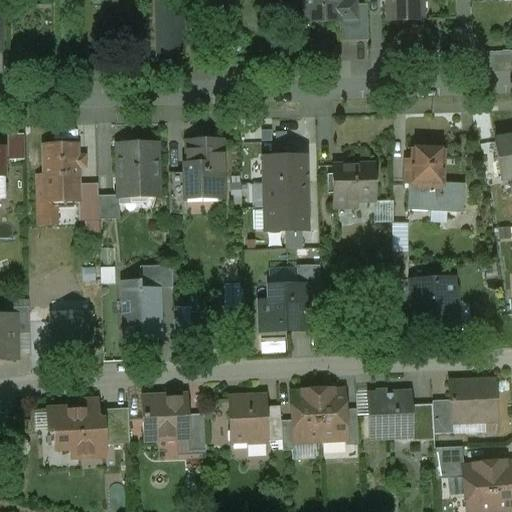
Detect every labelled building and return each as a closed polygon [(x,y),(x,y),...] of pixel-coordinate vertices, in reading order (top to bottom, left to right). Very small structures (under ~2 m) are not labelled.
[(305,0),(306,23),(338,22),(357,22),(356,6),(356,0),(339,1),(338,0),(305,0)] [(386,0),(387,21),(422,20),(421,0),(386,0)] [(356,6),(357,22),(338,22),(339,42),(367,42),(366,5),(356,6)] [(0,48),(8,49),(8,13),(0,12),(0,48)] [(207,19),(193,19),(193,45),(207,45),(207,19)] [(190,54),(189,28),(159,29),(160,55),(190,54)] [(511,138),(493,142),(500,180),(511,178),(511,138)] [(297,140),(255,141),(258,206),(300,204),(297,140)] [(220,142),(187,143),(188,173),(184,173),(185,200),(221,198),(220,142)] [(156,144),(116,145),(118,196),(132,195),(133,199),(157,199),(156,144)] [(77,145),(43,146),(44,176),(37,177),(38,202),(78,201),(77,169),(85,168),(84,157),(83,157),(83,159),(77,159),(77,145)] [(443,151),(411,149),(411,166),(404,165),(403,186),(408,186),(407,211),(462,214),(463,185),(442,184),(443,151)] [(373,166),(331,167),(332,209),(355,209),(355,203),(374,202),(373,166)] [(184,173),(168,174),(169,200),(185,200),(184,173)] [(392,202),(374,203),(375,224),(392,223),(392,202)] [(411,223),(396,223),(395,249),(410,250),(411,223)] [(407,253),(392,253),(392,281),(407,281),(407,253)] [(171,267),(150,268),(150,282),(171,281),(171,267)] [(271,299),(259,299),(260,340),(307,339),(307,296),(295,296),(294,281),(271,281),(271,299)] [(407,281),(392,281),(391,311),(410,311),(409,302),(414,302),(413,282),(413,281),(407,281)] [(451,281),(413,282),(414,302),(409,302),(410,311),(408,312),(415,318),(415,327),(453,325),(452,305),(456,301),(456,293),(451,288),(451,281)] [(160,315),(160,290),(140,290),(139,282),(119,283),(121,329),(141,328),(141,340),(157,340),(157,315),(160,315)] [(224,307),(243,307),(243,284),(225,283),(224,307)] [(176,334),(193,334),(194,307),(176,306),(176,334)] [(29,335),(28,308),(12,308),(13,316),(14,316),(15,335),(29,335)] [(13,316),(0,316),(0,360),(15,360),(15,335),(14,316),(13,316)] [(94,320),(70,322),(71,335),(95,334),(94,320)] [(489,383),(448,385),(449,402),(450,423),(451,423),(490,421),(489,383)] [(343,392),(331,393),(331,391),(316,392),(319,442),(344,440),(343,411),(343,392)] [(316,392),(302,393),(302,395),(290,395),(292,422),(293,443),(295,443),(319,442),(316,392)] [(409,395),(367,397),(368,434),(409,432),(410,432),(409,407),(409,395)] [(186,398),(141,400),(143,440),(155,440),(155,443),(176,442),(176,439),(187,438),(188,438),(187,416),(186,398)] [(264,402),(248,403),(248,399),(229,400),(230,432),(227,433),(228,443),(230,443),(231,444),(232,444),(232,450),(245,449),(245,444),(266,443),(264,408),(264,402)] [(80,402),(80,411),(66,412),(66,410),(47,411),(48,430),(55,430),(56,449),(77,448),(77,457),(104,456),(103,447),(103,430),(97,431),(96,411),(96,401),(80,402)] [(449,402),(431,403),(431,406),(433,436),(452,435),(451,423),(450,423),(449,402)] [(431,406),(409,407),(410,432),(409,432),(410,443),(433,442),(433,436),(431,406)] [(279,408),(264,408),(266,443),(281,442),(280,423),(279,408)] [(127,410),(96,411),(97,431),(103,430),(103,447),(129,446),(127,410)] [(355,410),(343,411),(344,440),(357,440),(355,410)] [(203,416),(187,416),(188,438),(187,438),(188,452),(205,451),(203,416)] [(293,443),(292,422),(280,423),(281,442),(281,452),(290,452),(291,452),(295,447),(295,443),(293,443)] [(460,449),(433,450),(435,479),(454,477),(456,475),(462,474),(461,470),(462,469),(460,449)] [(503,464),(488,465),(492,511),(500,511),(511,511),(511,464),(503,465),(503,464)] [(492,511),(488,465),(473,466),(473,468),(462,469),(461,470),(462,474),(465,509),(468,511),(492,511)]
